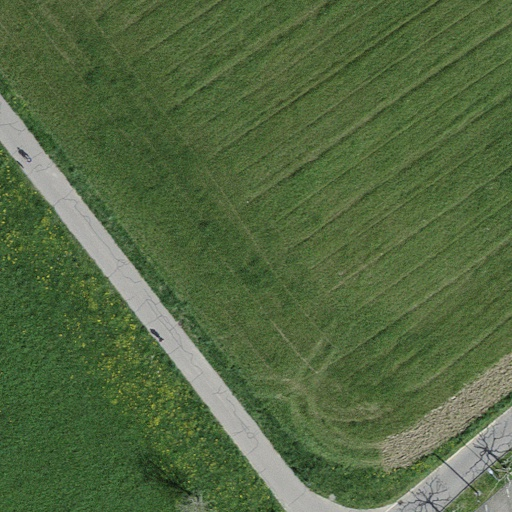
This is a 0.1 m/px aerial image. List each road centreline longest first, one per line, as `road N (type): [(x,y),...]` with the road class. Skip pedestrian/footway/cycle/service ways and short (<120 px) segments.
road 1 (residential): [(303,511),(0,123)]
road 2 (residential): [(418,511),(511,433)]
